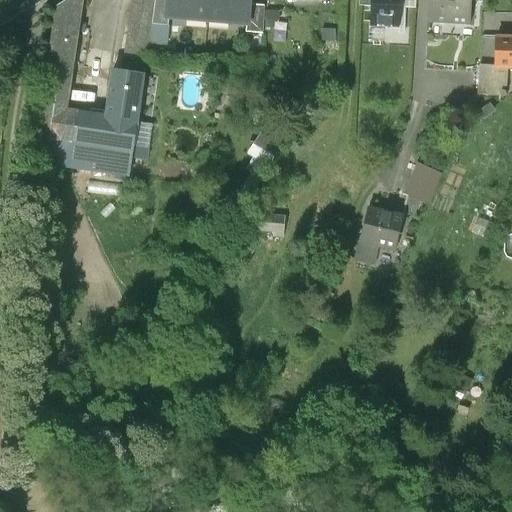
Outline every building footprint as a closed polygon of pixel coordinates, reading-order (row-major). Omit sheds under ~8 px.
[(49,73),(76,75),(80,36),(86,37),(87,29),(81,29),(83,0),(72,0),(57,10),(49,73)] [(149,31),(151,2),(131,0),(128,0),(127,24),(121,60),(144,63),(149,31)] [(167,1),(152,0),(151,0),(151,2),(149,31),(164,32),(164,30),(167,1)] [(206,33),(209,0),(166,0),(167,1),(164,30),(206,33)] [(252,9),(252,0),(209,0),(206,33),(249,37),(252,9)] [(406,33),(405,0),(371,0),(371,33),(406,33)] [(433,0),(433,25),(454,26),(454,0),(433,0)] [(454,0),(454,26),(475,26),(476,0),(454,0)] [(264,39),(267,10),(252,9),(249,37),(249,38),(264,39)] [(511,72),(511,40),(499,40),(497,70),(480,69),(479,96),(509,97),(510,72),(511,72)] [(141,127),(147,79),(110,74),(105,115),(72,111),(76,75),(49,73),(39,166),(129,176),(131,158),(150,160),(153,128),(141,127)] [(405,197),(430,207),(442,174),(418,165),(405,197)] [(398,256),(403,221),(369,216),(361,267),(377,269),(380,254),(398,256)]
